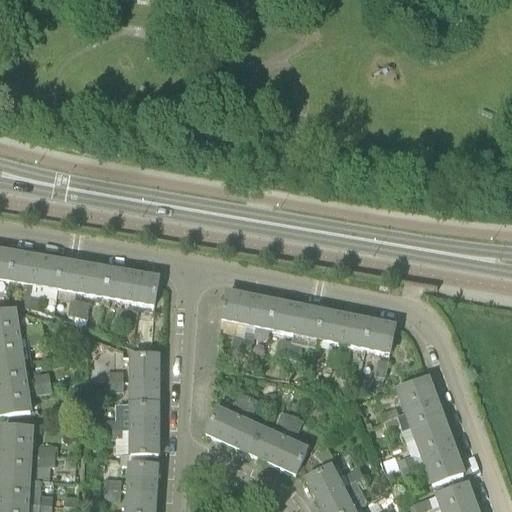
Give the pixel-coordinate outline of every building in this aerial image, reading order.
[(0,283),(9,285),(14,258),(0,255),(0,283)] [(9,285),(33,289),(38,262),(14,258),(9,285)] [(33,289),(57,293),(62,266),(38,262),(33,289)] [(57,293),(82,298),(86,271),(62,266),(57,293)] [(82,298),(106,302),(110,275),(86,271),(82,298)] [(106,302),(130,306),(135,279),(110,275),(106,302)] [(130,306),(154,310),(159,283),(135,279),(130,306)] [(20,312),(29,313),(32,297),(23,295),(20,312)] [(42,299),(32,297),(29,313),(39,315),(42,299)] [(221,324),(246,329),(251,302),(227,297),(221,324)] [(246,329),(269,334),(275,307),(251,302),(246,329)] [(68,320),(78,322),(80,305),(71,304),(68,320)] [(80,305),(78,322),(87,323),(90,307),(80,305)] [(269,334),(293,339),(299,311),(275,307),(269,334)] [(293,339),(317,344),(323,316),(299,311),(293,339)] [(116,328),(125,330),(128,314),(118,312),(116,328)] [(128,314),(125,330),(135,332),(138,315),(128,314)] [(0,344),(21,341),(17,316),(0,318),(0,344)] [(317,344),(341,348),(347,321),(323,316),(317,344)] [(341,348),(365,353),(371,326),(347,321),(341,348)] [(371,326),(365,353),(389,358),(395,331),(371,326)] [(27,341),(43,338),(42,328),(25,331),(27,341)] [(232,350),(241,352),(244,338),(235,336),(232,350)] [(28,350),(45,348),(43,338),(27,341),(28,350)] [(241,352),(250,354),(253,340),(244,338),(241,352)] [(0,369),(25,366),(21,341),(0,344),(0,369)] [(279,361),(289,363),(293,346),(283,344),(279,361)] [(293,346),(289,363),(299,365),(303,348),(293,346)] [(327,370),(336,372),(340,356),(330,354),(327,370)] [(336,372),(346,374),(349,358),(340,356),(336,372)] [(129,386),(158,386),(158,361),(129,361),(129,386)] [(374,380),(385,382),(388,366),(377,365),(374,380)] [(0,395),(29,391),(25,366),(0,369),(0,395)] [(107,376),(107,386),(123,386),(123,376),(107,376)] [(34,390),(51,387),(49,378),(33,380),(34,390)] [(403,418),(437,407),(428,383),(395,395),(403,418)] [(107,396),(123,396),(123,386),(107,386),(107,396)] [(129,410),(158,410),(158,386),(129,386),(129,410)] [(35,399),(52,397),(51,387),(34,390),(35,399)] [(0,421),(33,416),(29,391),(0,395),(0,421)] [(234,413),(243,417),(249,402),(240,398),(234,413)] [(243,417),(252,421),(258,406),(249,402),(243,417)] [(413,443),(446,431),(437,407),(403,418),(399,420),(399,421),(403,430),(401,431),(403,436),(409,433),(413,443)] [(129,435),(158,435),(158,410),(129,410),(129,435)] [(380,418),(383,427),(399,421),(399,420),(396,412),(380,418)] [(206,439),(228,449),(239,424),(217,414),(206,439)] [(278,433),(287,437),(294,422),(284,418),(278,433)] [(399,421),(383,427),(387,436),(401,431),(403,430),(399,421)] [(287,437),(296,441),(302,426),(294,422),(287,437)] [(106,434),(123,435),(123,425),(107,424),(106,434)] [(228,449),(251,459),(262,434),(239,424),(228,449)] [(421,467),(454,454),(446,431),(413,443),(421,467)] [(0,457),(33,460),(35,435),(2,433),(0,457)] [(106,444),(122,444),(123,435),(106,434),(106,444)] [(251,459),(273,469),(284,444),(262,434),(251,459)] [(129,459),(158,460),(158,435),(129,435),(129,459)] [(273,469),(295,480),(307,454),(284,444),(273,469)] [(39,459),(55,460),(64,460),(65,451),(56,450),(56,452),(39,451),(39,459)] [(430,490),(463,478),(454,454),(421,467),(430,490)] [(0,483),(32,485),(33,460),(0,457),(0,483)] [(38,470),(54,471),(55,460),(39,459),(38,470)] [(401,474),(416,468),(413,459),(397,465),(401,474)] [(404,483),(419,477),(416,468),(401,474),(404,483)] [(126,494),(156,496),(157,472),(128,470),(126,494)] [(318,506),(344,492),(332,470),(306,484),(318,506)] [(348,489),(363,482),(359,473),(344,481),(348,489)] [(348,489),(353,498),(383,483),(378,474),(363,482),(348,489)] [(0,508),(30,510),(32,485),(0,483),(0,508)] [(104,493),(120,494),(120,485),(105,483),(104,493)] [(438,511),(475,511),(467,489),(434,502),(438,511)] [(320,511),(354,511),(344,492),(318,506),(320,511)] [(104,503),(119,504),(120,494),(104,493),(104,503)] [(125,511),(154,511),(156,496),(126,494),(125,511)] [(35,510),(52,511),(53,501),(36,500),(35,510)] [(414,511),(434,511),(431,503),(414,509),(414,511)]
